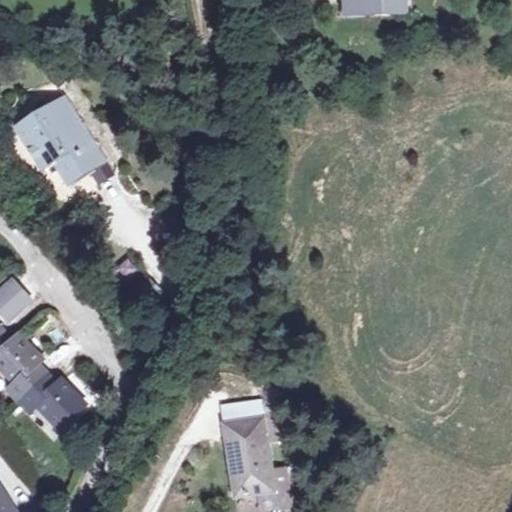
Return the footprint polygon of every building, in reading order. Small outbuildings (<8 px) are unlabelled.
[(349,0),(350,5),(385,4),(385,18),(404,17),(403,0),(349,0)] [(385,4),(350,5),(350,18),(385,18),(385,4)] [(66,100),(20,130),(46,169),(59,161),(62,166),(59,168),(70,185),(105,162),(66,100)] [(41,176),(61,197),(70,188),(50,168),(41,176)] [(89,248),(96,242),(87,232),(80,238),(89,248)] [(15,282),(0,295),(0,312),(9,322),(32,301),(15,282)] [(0,335),(2,333),(0,330),(0,366),(17,385),(11,390),(32,412),(38,407),(61,430),(86,406),(64,383),(58,388),(38,366),(44,361),(20,336),(10,346),(0,335)] [(229,425),(237,497),(275,493),(267,421),(229,425)] [(0,511),(13,511),(0,490),(0,511)]
